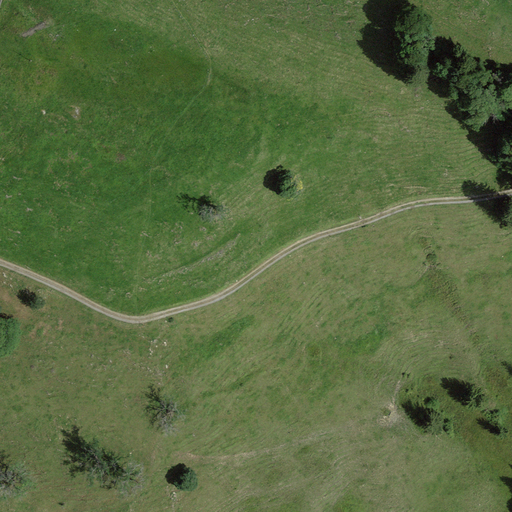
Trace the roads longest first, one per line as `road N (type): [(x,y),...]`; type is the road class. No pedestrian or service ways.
road 1 (track): [(511,190),(425,202),(322,235),(209,301),(136,319)]
road 2 (track): [(136,319),(0,262)]
